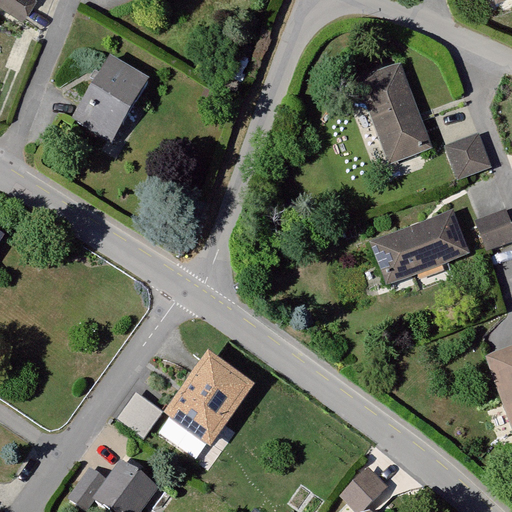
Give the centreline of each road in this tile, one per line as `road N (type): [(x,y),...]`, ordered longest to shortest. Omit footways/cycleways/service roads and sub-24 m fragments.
road 1 (residential): [(198,296),(484,511)]
road 2 (residential): [(319,0),(290,44),(198,296)]
road 3 (residential): [(184,287),(25,511)]
road 4 (residential): [(0,170),(184,287)]
road 5 (residential): [(511,61),(372,0)]
